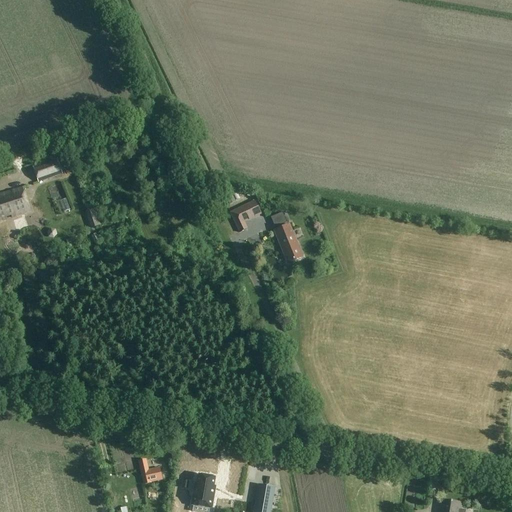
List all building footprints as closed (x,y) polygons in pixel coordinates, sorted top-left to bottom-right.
[(58,159),(34,167),(39,183),(63,175),(58,159)] [(2,197),(0,197),(0,219),(3,218),(4,222),(7,221),(6,217),(11,215),(12,218),(31,212),(23,188),(1,195),(2,197)] [(249,204),(230,213),(240,233),(246,230),(242,221),(247,218),(248,220),(255,217),(249,204)] [(303,257),(292,231),(289,225),(274,231),(288,264),(303,257)] [(165,456),(139,462),(145,485),(170,479),(165,456)] [(198,484),(197,490),(198,491),(197,496),(196,496),(194,506),(213,509),(217,487),(216,487),(217,478),(201,476),(200,484),(198,484)] [(270,511),(275,488),(258,486),(253,511),(270,511)] [(464,511),(465,510),(461,510),(462,503),(445,501),(443,511),(464,511)]
